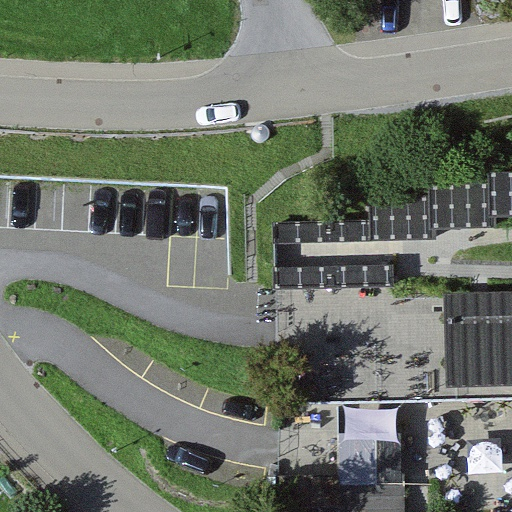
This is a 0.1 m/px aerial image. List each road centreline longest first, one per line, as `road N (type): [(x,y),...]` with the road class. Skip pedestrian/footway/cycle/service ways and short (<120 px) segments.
road 1 (residential): [(0,102),(165,106),(286,95)]
road 2 (residential): [(286,95),(511,60)]
road 3 (residential): [(123,511),(0,377)]
